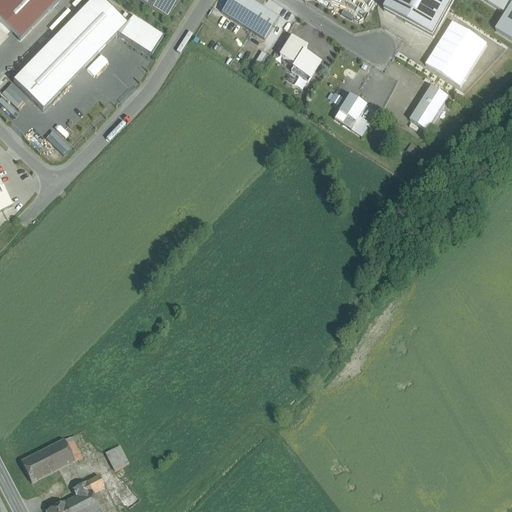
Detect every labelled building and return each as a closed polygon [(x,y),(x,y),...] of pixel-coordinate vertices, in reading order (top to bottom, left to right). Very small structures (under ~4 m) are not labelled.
[(60,0),(4,0),(0,4),(0,22),(20,42),(60,0)] [(121,20),(99,0),(95,0),(13,84),(42,113),(117,36),(127,26),(121,20)] [(135,0),(167,20),(179,0),(135,0)] [(264,42),(279,21),(246,0),(230,0),(221,14),(264,42)] [(433,40),(454,0),(391,0),(384,13),(433,40)] [(511,7),(511,0),(480,0),(506,17),(511,7)] [(511,43),(511,7),(506,17),(496,34),(511,43)] [(125,15),(121,20),(127,26),(133,20),(125,15)] [(127,26),(117,36),(151,58),(163,39),(133,20),(127,26)] [(453,26),(428,68),(461,88),(487,46),(453,26)] [(295,68),(303,54),(307,49),(291,40),(280,58),(295,68)] [(320,65),(303,54),(295,68),(291,74),(308,85),(320,65)] [(432,90),(410,123),(427,134),(449,100),(432,90)] [(366,109),(349,98),(338,115),(355,126),(366,109)] [(0,213),(12,208),(0,184),(0,213)] [(82,460),(71,439),(64,442),(75,463),(82,460)] [(64,442),(21,463),(32,485),(75,463),(64,442)] [(120,448),(105,455),(115,473),(129,465),(120,448)] [(98,478),(73,491),(76,498),(64,504),(67,511),(100,511),(92,495),(104,488),(98,478)]
